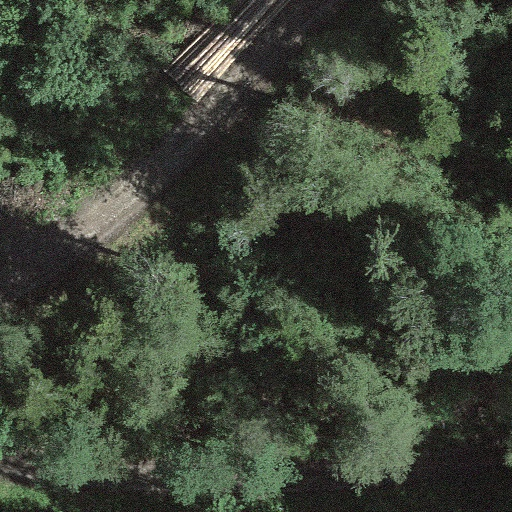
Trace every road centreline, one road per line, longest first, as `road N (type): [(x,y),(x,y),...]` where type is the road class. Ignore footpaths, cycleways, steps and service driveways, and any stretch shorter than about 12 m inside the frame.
road 1 (track): [(0,443),(104,475),(511,417)]
road 2 (track): [(0,275),(217,195),(410,0)]
